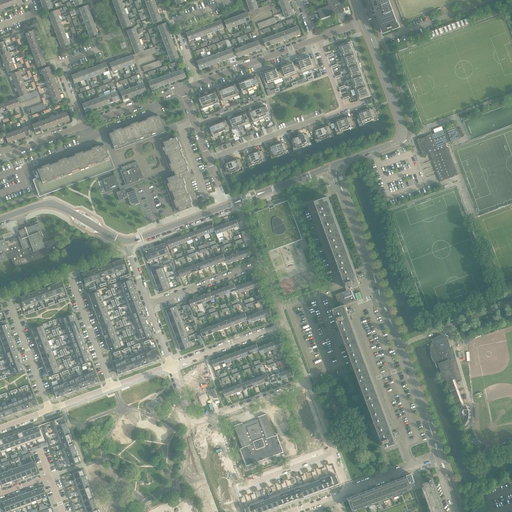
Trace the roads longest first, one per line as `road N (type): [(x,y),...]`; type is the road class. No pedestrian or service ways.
road 1 (unclassified): [(334,165),(403,134),(364,21)]
road 2 (residential): [(334,453),(239,488),(213,416)]
road 3 (residential): [(208,160),(343,110)]
road 4 (unclassified): [(0,219),(53,204),(125,241)]
road 5 (residential): [(199,83),(317,39)]
road 6 (residential): [(148,305),(263,263)]
road 7 (residential): [(70,274),(111,387)]
road 8 (residential): [(8,297),(49,410)]
